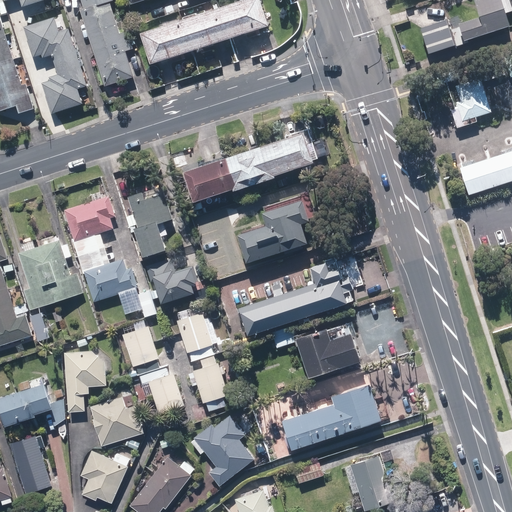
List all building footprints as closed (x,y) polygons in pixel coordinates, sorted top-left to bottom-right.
[(46,10),(43,1),(46,0),(5,0),(9,12),(12,21),(46,10)] [(84,0),(88,10),(112,2),(116,1),(115,0),(84,0)] [(265,0),(255,0),(222,11),(232,41),(275,27),(265,0)] [(465,39),(506,26),(497,0),(467,0),(457,4),(463,23),(448,28),(454,47),(466,43),(465,39)] [(88,10),(84,11),(95,45),(123,36),(112,2),(88,10)] [(222,11),(184,23),(194,53),(232,41),(222,11)] [(25,26),(35,57),(43,55),(44,58),(54,55),(60,73),(49,77),(51,82),(43,84),(53,114),(83,105),(79,90),(88,87),(66,14),(25,26)] [(165,30),(147,35),(157,65),(194,53),(184,23),(183,20),(163,26),(165,30)] [(4,21),(0,22),(0,63),(16,59),(4,21)] [(426,53),(452,45),(444,21),(419,29),(426,53)] [(128,52),(135,50),(130,33),(123,36),(95,45),(108,87),(136,78),(128,52)] [(511,54),(502,57),(508,77),(511,75),(511,54)] [(16,59),(0,63),(0,109),(1,113),(21,107),(23,113),(36,109),(29,85),(24,87),(16,59)] [(501,63),(479,70),(482,81),(504,75),(501,63)] [(454,86),(458,101),(454,102),(461,121),(489,112),(478,78),(454,86)] [(281,173),(320,160),(310,131),(271,143),(281,173)] [(282,175),(281,173),(271,143),(230,157),(240,186),(241,189),(282,175)] [(511,150),(458,167),(467,195),(511,180),(511,150)] [(185,152),(174,155),(178,168),(189,165),(185,152)] [(200,199),(240,186),(230,157),(191,170),(200,199)] [(133,194),(143,225),(141,226),(150,254),(173,246),(164,222),(176,218),(171,202),(168,203),(164,193),(149,198),(146,191),(133,194)] [(116,227),(113,216),(118,215),(112,195),(68,209),(77,237),(75,238),(81,255),(103,248),(98,233),(116,227)] [(269,211),(273,223),(244,232),(253,260),(314,240),(308,221),(316,218),(310,197),(269,211)] [(141,223),(137,213),(128,216),(132,226),(141,223)] [(509,245),(500,223),(492,226),(501,248),(509,245)] [(2,260),(12,257),(2,227),(0,227),(0,286),(10,283),(2,260)] [(21,252),(33,287),(27,289),(34,309),(87,291),(80,272),(74,274),(63,239),(21,252)] [(103,248),(81,255),(86,273),(88,272),(98,300),(141,286),(135,267),(129,268),(126,258),(108,264),(103,248)] [(241,257),(244,265),(252,262),(250,254),(241,257)] [(199,282),(204,281),(198,264),(179,271),(174,258),(150,265),(155,281),(158,280),(165,302),(202,290),(199,282)] [(323,284),(247,308),(255,332),(357,299),(353,289),(356,288),(352,273),(348,274),(346,265),(336,269),(333,260),(318,265),(323,284)] [(0,345),(36,334),(29,314),(21,316),(10,283),(0,286),(0,345)] [(161,312),(153,289),(141,293),(148,316),(161,312)] [(19,306),(21,313),(31,310),(29,302),(19,306)] [(238,303),(224,308),(229,325),(243,320),(238,303)] [(61,308),(55,310),(59,320),(65,319),(61,308)] [(34,315),(42,340),(53,337),(45,311),(34,315)] [(191,351),(216,343),(207,311),(182,319),(191,351)] [(102,318),(105,328),(114,325),(110,315),(102,318)] [(144,373),(164,366),(161,357),(163,357),(152,324),(127,332),(138,365),(139,364),(142,373),(144,373)] [(291,343),(299,340),(294,325),(285,328),(289,340),(290,340),(291,343)] [(316,375),(368,358),(359,330),(337,338),(333,326),(303,336),(316,375)] [(281,343),(290,340),(289,340),(285,328),(278,331),(281,343)] [(234,345),(231,337),(220,340),(222,348),(234,345)] [(87,338),(79,340),(81,346),(89,343),(87,338)] [(88,392),(92,392),(92,386),(110,384),(108,361),(95,349),(68,351),(72,410),(89,409),(88,392)] [(222,362),(198,369),(207,401),(232,393),(222,362)] [(153,381),(163,412),(188,404),(178,372),(174,373),(171,364),(164,366),(144,373),(147,383),(153,381)] [(130,369),(132,376),(140,374),(138,367),(130,369)] [(42,412),(60,406),(52,381),(4,396),(12,424),(43,414),(42,412)] [(298,447),(388,418),(376,381),(338,394),(341,402),(289,419),(298,447)] [(64,388),(57,391),(59,397),(66,395),(64,388)] [(98,417),(97,417),(105,445),(148,431),(139,404),(131,407),(127,395),(95,405),(98,417)] [(174,409),(165,412),(167,418),(176,415),(174,409)] [(221,465),(213,471),(224,484),(258,458),(243,439),(249,434),(234,414),(218,426),(216,422),(198,436),(221,465)] [(31,492),(56,484),(39,433),(14,441),(31,492)] [(171,437),(163,440),(165,447),(173,444),(171,437)] [(278,444),(282,454),(290,451),(286,441),(278,444)] [(259,443),(261,452),(267,450),(265,442),(259,443)] [(131,464),(134,457),(121,452),(118,458),(96,449),(85,473),(92,477),(85,492),(99,499),(101,495),(116,502),(132,465),(131,464)] [(357,460),(371,507),(400,498),(386,452),(357,460)] [(193,473),(196,470),(175,455),(173,457),(171,456),(134,504),(144,511),(161,511),(167,505),(169,507),(195,474),(193,473)] [(322,462),(298,469),(303,482),(327,474),(322,462)] [(0,499),(15,495),(7,467),(0,468),(0,499)] [(266,489),(239,498),(243,511),(277,511),(275,504),(272,505),(266,489)]
